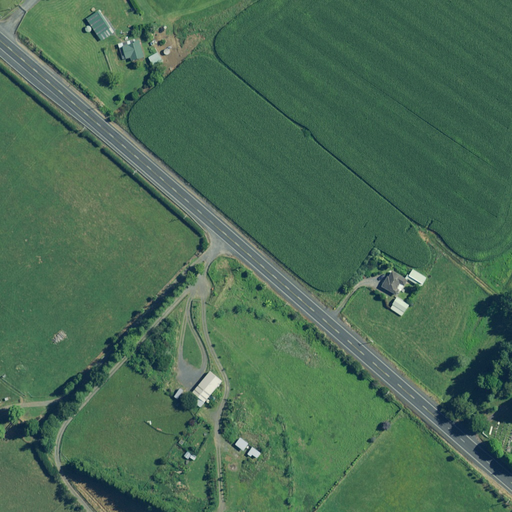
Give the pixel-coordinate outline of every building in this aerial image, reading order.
[(137,41),(136,38),(119,43),(123,60),(131,57),(132,61),(145,57),(140,40),(137,41)] [(408,280),(392,270),(382,286),(395,294),(398,288),(402,290),(408,280)] [(427,277),(413,270),(408,279),(421,287),(427,277)] [(410,305),(398,297),(391,308),(403,316),(410,305)] [(210,366),(189,390),(201,400),(221,376),(210,366)]
